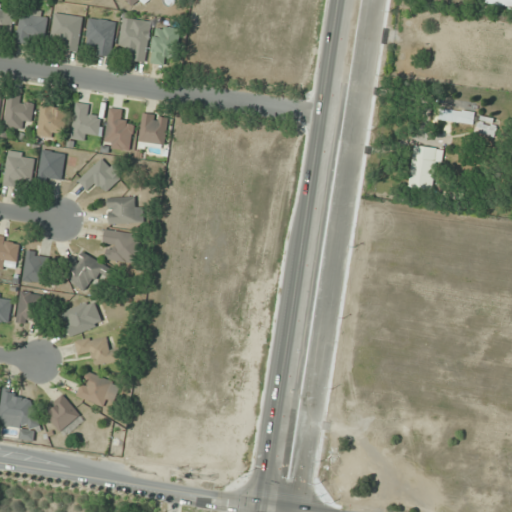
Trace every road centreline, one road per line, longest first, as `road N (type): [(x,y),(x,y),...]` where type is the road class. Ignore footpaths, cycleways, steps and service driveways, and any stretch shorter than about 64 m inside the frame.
road 1 (secondary): [(281,511),(363,0)]
road 2 (residential): [(0,65),(345,118)]
road 3 (tertiary): [(292,511),(0,460)]
